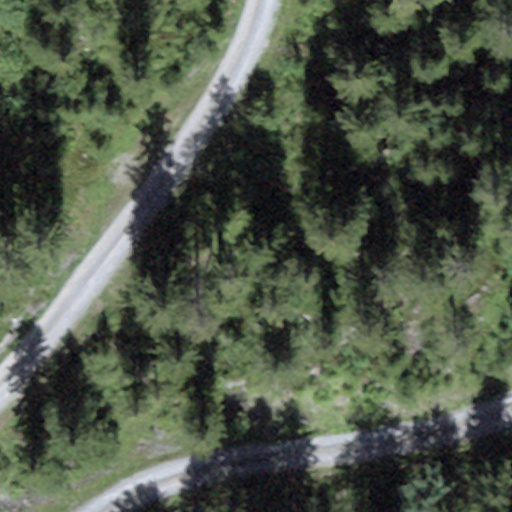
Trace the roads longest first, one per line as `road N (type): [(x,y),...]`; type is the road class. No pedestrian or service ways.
road 1 (track): [(0,382),(80,288),(191,133),(250,0)]
road 2 (track): [(511,402),(368,446),(199,467),(105,511)]
